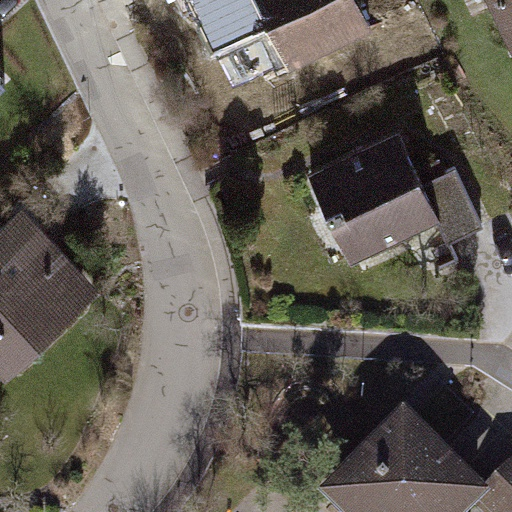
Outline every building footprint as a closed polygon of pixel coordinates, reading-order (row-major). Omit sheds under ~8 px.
[(354,0),(237,0),(281,81),(372,33),(354,0)] [(511,0),(482,0),(511,53),(511,0)] [(386,131),(294,174),(336,262),(428,219),(386,131)] [(30,217),(0,247),(0,363),(18,382),(107,294),(30,217)] [(466,511),(476,503),(486,511),(511,511),(511,476),(484,505),(405,428),(334,502),(343,511),(466,511)]
